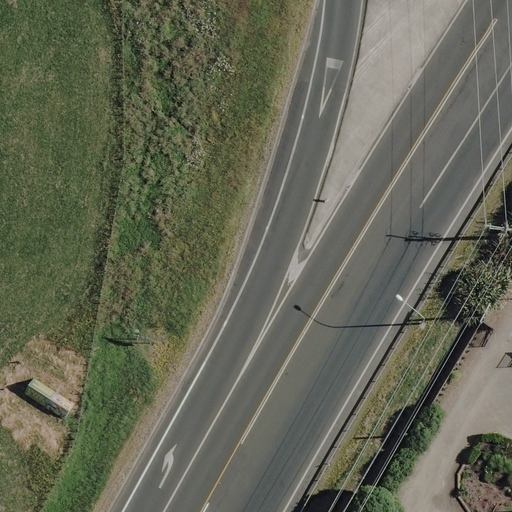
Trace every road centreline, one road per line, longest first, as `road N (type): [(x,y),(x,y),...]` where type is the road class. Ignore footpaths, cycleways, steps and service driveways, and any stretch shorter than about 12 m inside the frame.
road 1 (primary): [(245,433),(384,199),(511,18)]
road 2 (primary): [(245,433),(270,278),(323,107),(341,0)]
